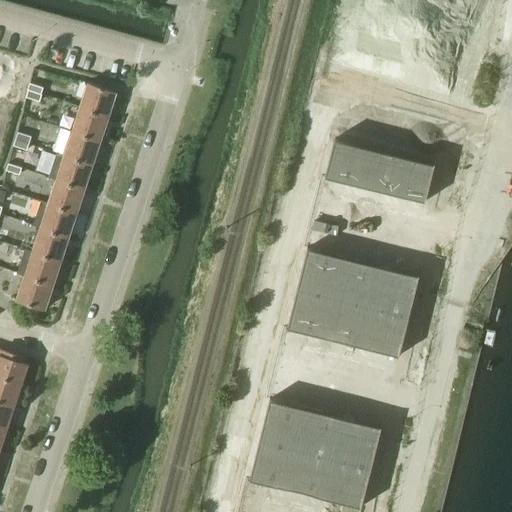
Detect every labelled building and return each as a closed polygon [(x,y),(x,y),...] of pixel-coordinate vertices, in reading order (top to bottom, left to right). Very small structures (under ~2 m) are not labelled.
[(110,116),(118,91),(88,81),(80,106),(110,116)] [(43,88),(30,83),(28,90),(41,94),(43,88)] [(1,88),(0,92),(0,127),(9,130),(19,93),(1,88)] [(66,110),(69,102),(54,97),(51,105),(66,110)] [(102,140),(110,116),(80,106),(72,130),(102,140)] [(94,164),(102,140),(72,130),(64,154),(94,164)] [(335,138),(326,175),(346,180),(355,143),(335,138)] [(29,143),(16,139),(14,146),(27,150),(29,143)] [(355,143),(346,180),(366,185),(375,148),(355,143)] [(375,148),(366,185),(385,190),(395,153),(375,148)] [(86,188),(94,164),(64,154),(57,152),(49,176),(56,178),(86,188)] [(395,153),(385,190),(405,195),(415,158),(395,153)] [(415,158),(405,195),(425,200),(425,201),(426,201),(435,162),(434,162),(434,163),(415,158)] [(22,167),(9,163),(7,170),(20,174),(22,167)] [(86,188),(56,178),(48,202),(78,212),(86,188)] [(70,236),(78,212),(48,202),(41,200),(33,224),(40,226),(70,236)] [(62,260),(70,236),(40,226),(32,250),(62,260)] [(308,246),(298,286),(318,292),(328,252),(308,246)] [(54,284),(62,260),(32,250),(25,248),(17,272),(24,274),(54,284)] [(328,252),(318,292),(338,297),(348,257),(328,252)] [(348,257),(338,297),(358,302),(368,262),(348,257)] [(368,262),(358,302),(410,315),(420,274),(419,273),(419,274),(368,262)] [(46,309),(54,284),(24,274),(16,299),(46,309)] [(298,286),(288,327),(308,332),(318,292),(298,286)] [(318,292),(308,332),(328,337),(338,297),(318,292)] [(338,297),(328,337),(348,342),(358,302),(338,297)] [(358,302),(348,342),(399,355),(398,355),(399,356),(410,315),(358,302)] [(311,401),(360,404),(363,351),(314,348),(311,401)] [(24,363),(26,358),(0,349),(0,370),(23,378),(28,364),(24,363)] [(23,378),(0,370),(0,398),(15,404),(23,378)] [(0,398),(0,424),(7,427),(12,412),(15,404),(0,398)] [(270,398),(260,438),(280,443),(291,403),(270,398)] [(291,403),(280,443),(300,448),(310,408),(291,403)] [(310,408),(300,448),(320,453),(330,413),(310,408)] [(330,413),(320,453),(372,466),(382,425),(381,425),(381,426),(330,413)] [(260,438),(250,478),(270,483),(280,443),(260,438)] [(280,443),(270,483),(290,488),(300,448),(280,443)] [(300,448),(290,488),(310,493),(320,453),(300,448)] [(320,453),(310,493),(361,506),(362,507),(372,466),(320,453)]
